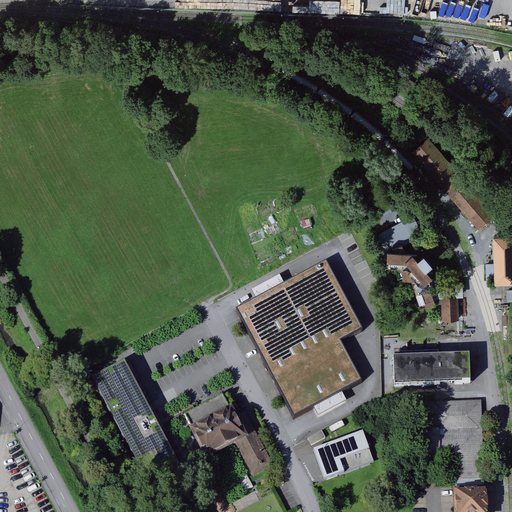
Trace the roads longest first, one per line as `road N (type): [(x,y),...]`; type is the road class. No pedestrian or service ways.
road 1 (residential): [(475,290),(501,438),(502,511)]
road 2 (residential): [(316,511),(218,322)]
road 3 (track): [(0,17),(157,35)]
road 4 (residential): [(71,511),(0,375)]
